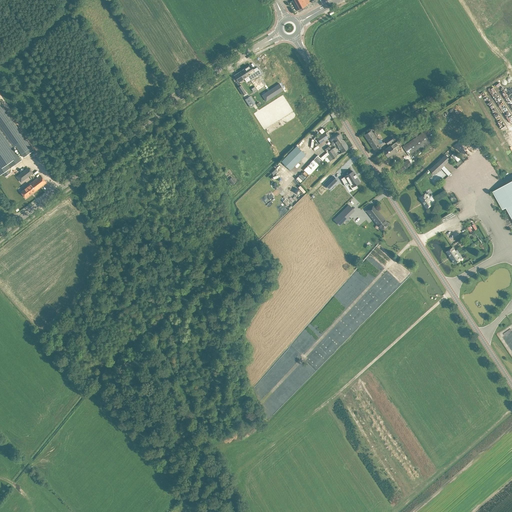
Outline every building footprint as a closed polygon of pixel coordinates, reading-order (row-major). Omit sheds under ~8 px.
[(292,0),(298,10),(307,5),(306,5),(309,3),(307,0),(292,0)] [(511,0),(470,0),(502,54),(511,48),(511,0)] [(250,65),(244,69),(248,76),(250,80),(251,80),(261,73),(257,67),(253,69),(250,65)] [(244,69),(234,75),(239,82),(244,79),(246,82),(250,80),(248,76),(244,69)] [(279,84),(262,95),(266,101),(283,90),(279,84)] [(238,87),(243,95),(246,93),(241,85),(238,87)] [(0,174),(34,151),(0,102),(0,174)] [(404,146),(410,155),(436,137),(429,128),(404,146)] [(379,139),(377,140),(371,131),(364,135),(374,149),(381,145),(380,144),(383,143),(381,140),(379,139)] [(320,133),(315,136),(317,139),(315,140),(318,144),(328,138),(325,132),(321,135),(320,133)] [(335,147),(337,145),(344,141),(340,134),(330,140),(332,143),(331,144),(332,146),(334,145),(335,147)] [(385,141),(388,145),(394,140),(392,136),(385,141)] [(344,141),(337,145),(342,152),(349,148),(344,141)] [(398,145),(396,142),(383,151),(388,157),(395,152),(393,149),(398,145)] [(281,161),(290,170),(305,154),(297,145),(281,161)] [(326,157),(329,161),(337,156),(332,149),(331,149),(328,151),(330,155),(326,157)] [(326,153),(320,158),(317,156),(304,170),(309,175),(322,161),(325,158),(326,157),(330,155),(328,151),(327,152),(326,153)] [(450,155),(458,164),(462,161),(453,152),(450,155)] [(429,169),(434,175),(450,160),(445,154),(429,169)] [(396,168),(399,173),(411,165),(408,160),(396,168)] [(480,169),(477,170),(483,183),(485,181),(480,169)] [(344,175),(340,177),(343,182),(347,179),(352,188),(353,188),(352,189),(357,186),(355,183),(358,181),(352,170),(344,175)] [(21,192),(26,198),(46,182),(41,175),(27,186),(27,187),(21,192)] [(332,176),(324,184),(328,188),(336,180),(332,176)] [(511,180),(493,191),(503,209),(506,207),(511,217),(511,180)] [(294,204),(306,192),(299,185),(287,196),(294,204)] [(432,204),(434,203),(436,202),(432,194),(430,195),(428,197),(425,193),(419,197),(426,208),(432,204)] [(349,205),(334,220),(339,225),(354,210),(349,205)] [(367,211),(382,230),(388,225),(373,205),(367,211)] [(339,259),(368,221),(360,215),(331,253),(339,259)] [(473,223),(466,227),(469,233),(476,229),(473,223)] [(360,238),(353,247),(357,250),(373,231),(368,227),(360,236),(359,237),(360,238)] [(336,237),(339,240),(347,231),(344,228),(336,237)] [(455,251),(452,247),(446,252),(454,263),(460,259),(458,255),(460,254),(457,250),(455,251)]
